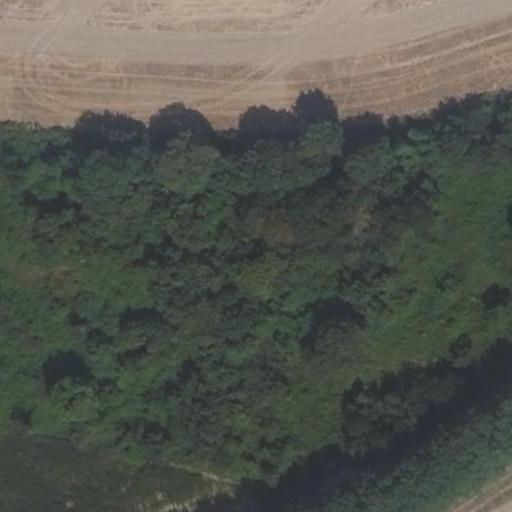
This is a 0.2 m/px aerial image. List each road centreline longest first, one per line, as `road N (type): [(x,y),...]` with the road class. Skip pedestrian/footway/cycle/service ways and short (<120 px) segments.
road 1 (track): [(511,118),(427,142),(0,145)]
road 2 (unclassified): [(511,396),(419,466),(323,511)]
